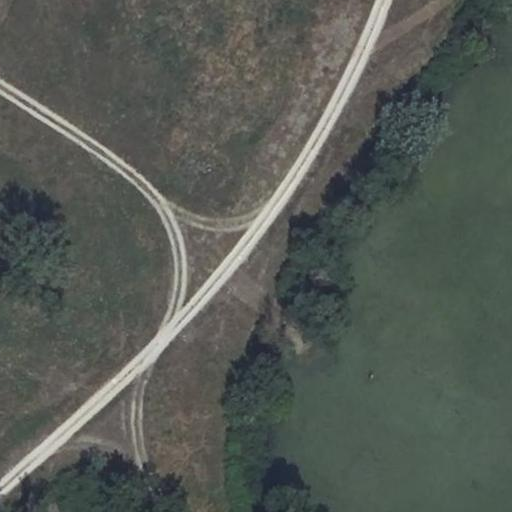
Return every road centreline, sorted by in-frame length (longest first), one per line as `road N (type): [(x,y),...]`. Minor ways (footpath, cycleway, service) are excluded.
road 1 (track): [(387,0),(341,103),(281,203),(163,339),(0,493)]
road 2 (track): [(229,266),(115,158),(0,90)]
